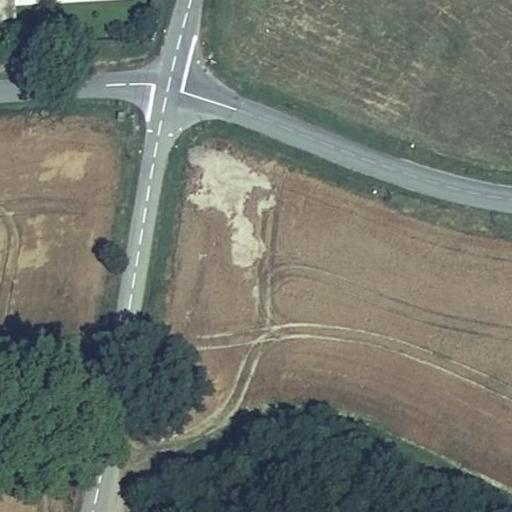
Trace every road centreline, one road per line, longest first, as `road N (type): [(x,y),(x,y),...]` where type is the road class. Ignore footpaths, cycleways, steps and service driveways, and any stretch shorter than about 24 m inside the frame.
road 1 (tertiary): [(90,511),(167,88)]
road 2 (tertiary): [(167,88),(409,175),(511,199)]
road 3 (unclassified): [(0,92),(167,88)]
